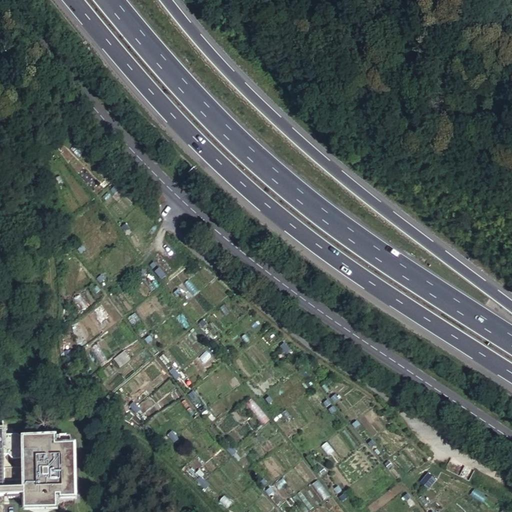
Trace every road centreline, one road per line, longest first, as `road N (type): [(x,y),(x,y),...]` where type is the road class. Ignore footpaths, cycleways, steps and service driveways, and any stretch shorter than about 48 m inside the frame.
road 1 (secondary): [(7,0),(98,113),(231,245),(511,439)]
road 2 (trunk): [(76,0),(179,120),(268,204),(511,370)]
road 3 (trunk): [(511,337),(285,181),(112,0)]
road 4 (trunk): [(511,305),(307,147),(163,0)]
